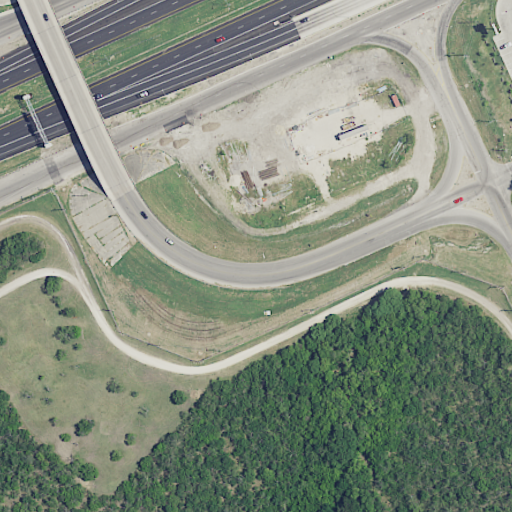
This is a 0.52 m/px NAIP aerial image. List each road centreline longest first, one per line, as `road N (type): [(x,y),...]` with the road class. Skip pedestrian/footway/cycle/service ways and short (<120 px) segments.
road 1 (residential): [(511,328),(459,289),(423,286),(387,293),(216,371),(184,372),(115,340),(51,225),(34,218),(0,226)]
road 2 (secondary): [(0,197),(419,0)]
road 3 (secondary): [(118,184),(176,253),(242,275),(345,254),(491,188)]
road 4 (motorway): [(0,138),(182,82),(358,0)]
road 5 (motorway): [(0,137),(297,0)]
road 6 (secondary): [(31,0),(118,184)]
road 7 (motorway): [(180,0),(36,65)]
road 8 (motorway): [(138,0),(0,67)]
road 9 (secondary): [(345,34),(411,51),(458,108)]
